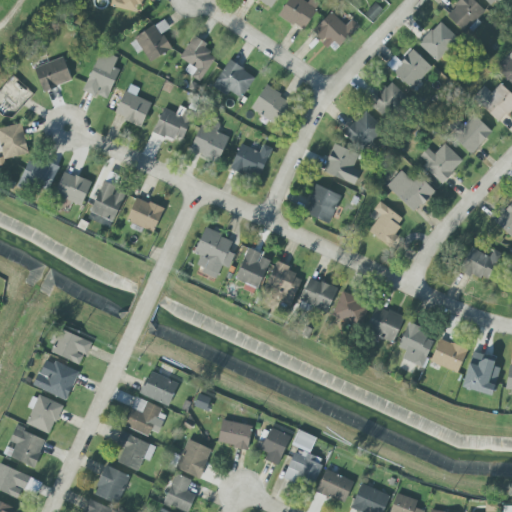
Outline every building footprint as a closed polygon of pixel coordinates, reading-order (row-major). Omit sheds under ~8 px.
[(139,12),(140,0),(111,0),(110,7),(139,12)] [(256,0),(270,9),(275,0),(256,0)] [(313,0),(308,0),(307,3),(302,0),(288,0),(278,15),(302,31),(319,4),(313,0)] [(484,11),(472,0),(460,0),(445,16),(464,33),(484,11)] [(351,19),(345,26),(331,12),(313,30),(329,46),(334,41),(339,47),(359,28),(351,19)] [(167,29),(162,20),(134,38),(150,62),(171,49),(161,33),(167,29)] [(436,62),(458,39),(439,21),(418,44),(436,62)] [(188,64),(184,72),(200,82),(217,53),(191,39),(180,59),(188,64)] [(400,62),(394,56),(386,65),(411,89),(431,68),(412,50),(400,62)] [(84,91),(107,100),(119,70),(113,68),(117,57),(99,51),(84,91)] [(511,84),(511,53),(497,70),(511,84)] [(71,82),(63,58),(34,67),(42,92),(71,82)] [(213,85),(239,101),(255,77),(228,60),(213,85)] [(367,102),(384,120),(407,99),(390,81),(367,102)] [(135,96),(139,89),(128,84),(114,115),(141,127),(151,103),(135,96)] [(511,108),(511,95),(500,84),(490,94),(484,88),(473,99),(499,123),(511,108)] [(274,125),(290,102),(266,86),(250,108),(274,125)] [(181,116),(163,108),(153,131),(181,143),(194,114),(184,110),(181,116)] [(362,151),(383,129),(365,111),(343,134),(362,151)] [(469,154),(492,133),(475,115),(452,136),(469,154)] [(228,137),(216,132),(219,126),(202,119),(189,150),(218,162),(228,137)] [(0,146),(4,160),(28,153),(21,124),(0,129),(0,146)] [(259,152),(240,144),(230,168),(258,180),(271,149),(262,145),(259,152)] [(354,185),(360,171),(353,168),(359,154),(334,144),(322,172),(354,185)] [(442,183),(463,161),(444,144),(434,155),(427,149),(417,159),(442,183)] [(29,191),(31,185),(48,192),(58,167),(30,156),(18,187),(29,191)] [(414,213),(435,191),(417,174),(411,180),(401,170),(386,186),(414,213)] [(91,182),(63,172),(54,196),(82,206),(91,182)] [(116,186),(102,181),(90,213),(114,222),(124,194),(115,190),(116,186)] [(305,215),(331,223),(339,194),(313,186),(305,215)] [(153,232),(163,209),(136,197),(126,221),(153,232)] [(373,210),(380,215),(368,231),(389,248),(398,236),(393,233),(403,220),(379,201),(373,210)] [(511,202),(494,222),(511,238),(511,202)] [(228,269),(234,254),(228,251),(233,241),(205,228),(193,253),(200,257),(195,268),(216,278),(221,266),(228,269)] [(490,256),(470,248),(461,271),(491,283),(503,254),(492,250),(490,256)] [(234,280),(258,290),(271,259),(247,249),(234,280)] [(286,295),(283,301),(291,304),(300,280),(294,277),(296,270),(275,263),(266,287),(286,295)] [(337,289),(309,277),(299,301),(327,312),(337,289)] [(368,302),(340,293),(332,318),(360,326),(368,302)] [(364,331),(393,343),(404,318),(376,305),(364,331)] [(405,350),(401,359),(422,367),(432,341),(425,338),(428,331),(407,323),(398,348),(405,350)] [(51,355),(82,364),(90,341),(59,331),(51,355)] [(430,364),(459,372),(466,348),(438,339),(430,364)] [(500,368),(493,366),(496,358),(472,352),(462,388),(492,396),(500,368)] [(78,373),(45,358),(33,386),(66,401),(78,373)] [(140,394),(167,407),(178,384),(151,371),(140,394)] [(212,400),(199,394),(193,406),(206,412),(212,400)] [(26,426),(52,434),(61,404),(32,395),(28,408),(31,409),(26,426)] [(148,437),(151,430),(157,434),(167,413),(136,398),(123,425),(148,437)] [(252,426),(222,420),(217,443),(247,449),(252,426)] [(45,440),(15,427),(8,445),(4,455),(34,468),(45,440)] [(267,453),(264,460),(279,466),(289,435),(269,428),(261,451),(267,453)] [(291,445),(309,453),(316,438),(298,430),(291,445)] [(175,468),(199,479),(211,450),(187,439),(175,468)] [(310,489),(323,462),(296,449),(283,477),(310,489)] [(0,491),(19,499),(28,476),(0,464),(0,491)] [(93,495),(117,505),(129,476),(105,466),(93,495)] [(316,493),(345,503),(353,480),(324,471),(316,493)] [(190,480),(175,474),(163,504),(182,511),(188,511),(195,495),(186,491),(190,480)] [(358,511),(382,511),(389,495),(360,484),(351,509),(358,511)] [(417,500),(395,493),(389,511),(423,511),(424,511),(414,508),(417,500)] [(110,511),(112,510),(90,500),(84,511),(110,511)] [(0,511),(13,511),(15,508),(0,502),(0,511)]
